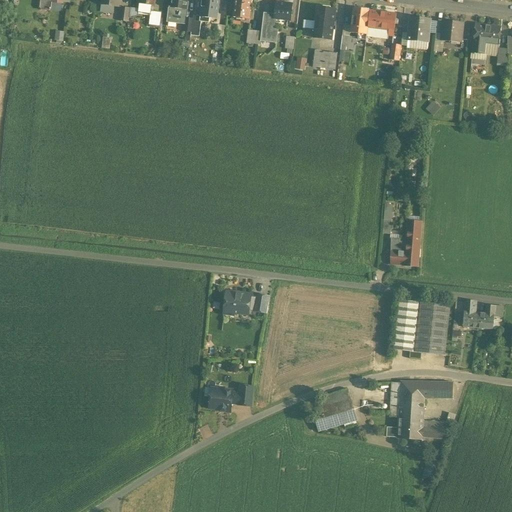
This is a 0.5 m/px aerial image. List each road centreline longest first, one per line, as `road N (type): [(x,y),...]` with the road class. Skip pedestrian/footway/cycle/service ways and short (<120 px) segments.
road 1 (unclassified): [(0,246),(511,301)]
road 2 (residential): [(92,511),(184,455),(317,393),(398,374),(511,382)]
